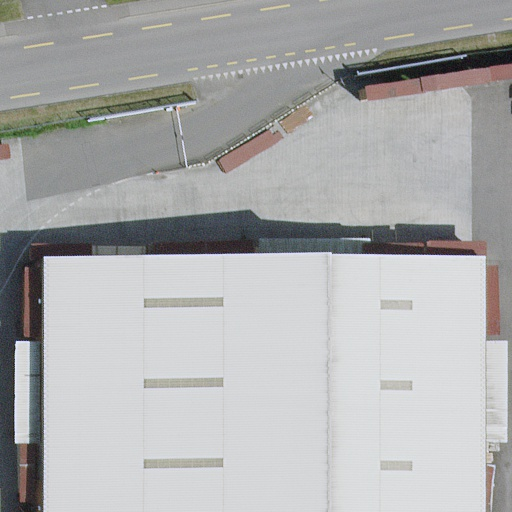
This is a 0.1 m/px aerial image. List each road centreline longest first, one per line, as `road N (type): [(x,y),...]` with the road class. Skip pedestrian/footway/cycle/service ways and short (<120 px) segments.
road 1 (unclassified): [(485,0),(0,74)]
road 2 (unknown): [(511,511),(509,196)]
